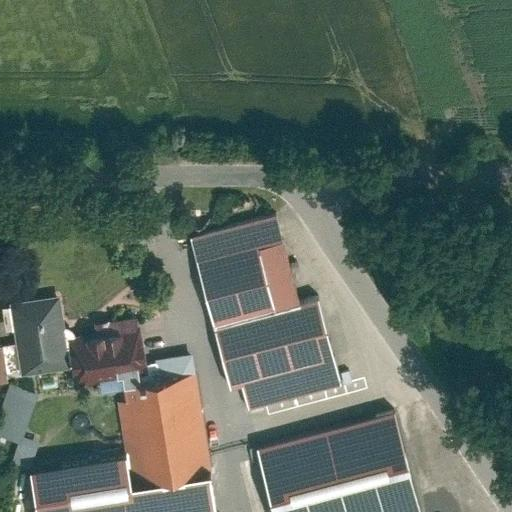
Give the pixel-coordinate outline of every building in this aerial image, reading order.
[(271,213),(188,235),(212,326),(296,304),(271,213)] [(54,295),(6,302),(18,373),(66,365),(54,295)] [(296,304),(212,326),(228,386),(241,383),(248,411),(339,387),(315,299),(296,304)] [(135,325),(65,337),(73,383),(97,379),(143,372),(141,359),(135,325)] [(121,384),(192,373),(189,352),(141,359),(143,372),(97,379),(99,392),(122,388),(121,384)] [(207,474),(192,373),(121,384),(122,388),(123,398),(115,400),(123,454),(128,486),(207,474)] [(38,437),(22,432),(37,388),(8,378),(0,402),(0,430),(19,437),(13,455),(30,461),(38,437)] [(416,511),(392,411),(253,445),(269,511),(416,511)] [(58,463),(65,511),(212,511),(207,474),(128,486),(123,454),(58,463)]
